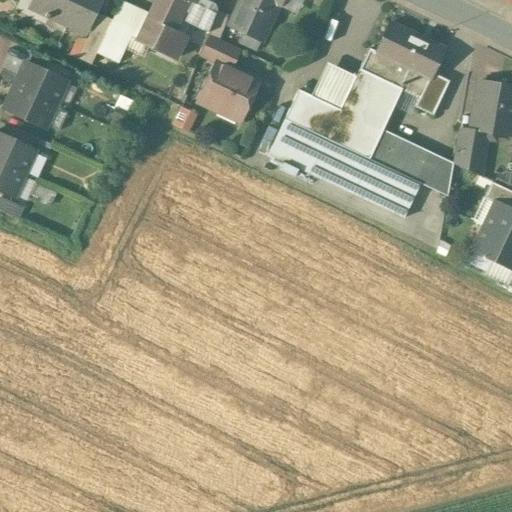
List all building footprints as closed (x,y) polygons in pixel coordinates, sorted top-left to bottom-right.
[(34,0),(31,7),(46,14),(44,18),(47,20),(49,16),(85,32),(100,0),(34,0)] [(157,0),(150,15),(141,33),(138,41),(175,58),(184,39),(172,33),(182,11),(187,14),(188,14),(194,1),(194,0),(157,0)] [(239,0),(227,28),(261,44),(278,8),(282,0),(239,0)] [(150,15),(121,1),(112,21),(96,53),(115,62),(131,28),(141,33),(150,15)] [(215,11),(194,1),(188,14),(187,14),(183,21),(207,32),(215,11)] [(227,17),(215,11),(207,32),(207,34),(220,39),(227,17)] [(99,14),(78,59),(91,65),(96,53),(112,21),(99,14)] [(445,49),(390,23),(389,22),(374,52),(368,49),(358,70),(401,90),(418,98),(414,107),(433,116),(449,82),(433,74),(445,49)] [(238,52),(208,38),(200,55),(218,63),(218,62),(230,68),(238,52)] [(67,81),(25,62),(3,110),(45,129),(67,81)] [(230,68),(218,62),(218,63),(202,96),(206,107),(216,111),(226,108),(241,114),(257,80),(242,73),(242,75),(239,76),(233,73),(232,70),(232,69),(230,68)] [(401,90),(358,70),(350,86),(322,73),(311,96),(298,90),(268,154),(404,218),(418,183),(447,197),(452,168),(391,140),(380,163),(369,158),(401,90)] [(511,125),(511,87),(479,82),(470,129),(510,136),(511,125)] [(176,125),(192,132),(200,114),(184,107),(176,125)] [(474,135),(458,132),(453,164),(468,171),(474,135)] [(35,150),(0,134),(0,191),(13,197),(35,150)] [(511,192),(492,182),(484,198),(495,204),(498,205),(499,204),(511,210),(511,192)] [(0,194),(0,209),(9,213),(14,201),(0,194)] [(511,210),(499,204),(498,205),(495,204),(484,227),(511,240),(511,210)] [(511,240),(484,227),(478,238),(480,243),(476,253),(511,270),(511,240)]
